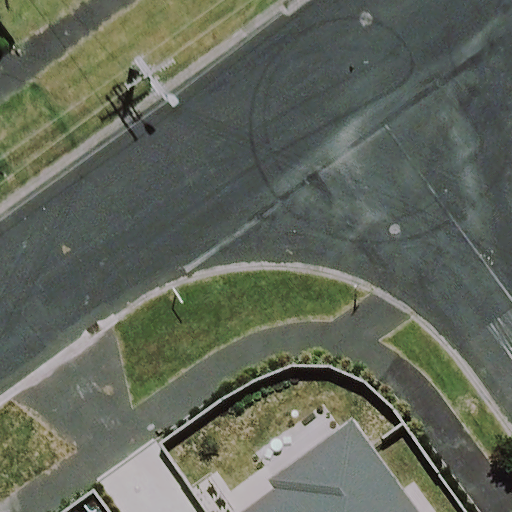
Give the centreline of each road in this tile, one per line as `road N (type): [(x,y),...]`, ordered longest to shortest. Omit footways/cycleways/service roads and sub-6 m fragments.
road 1 (residential): [(345,59),(0,303)]
road 2 (residential): [(345,59),(511,300)]
